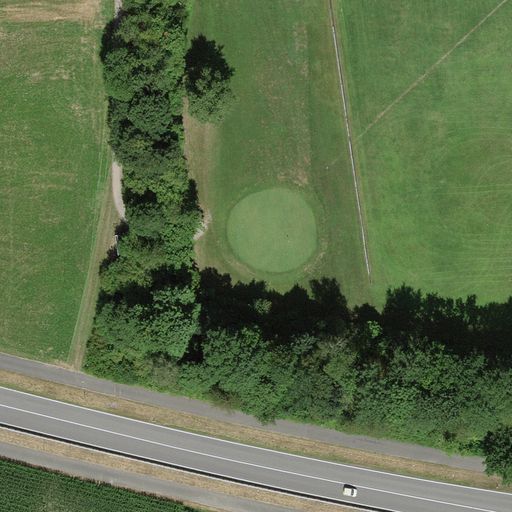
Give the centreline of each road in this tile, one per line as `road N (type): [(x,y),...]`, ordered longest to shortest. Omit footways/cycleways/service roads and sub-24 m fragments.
road 1 (track): [(511,461),(241,424),(0,368)]
road 2 (primary): [(502,511),(220,457),(0,403)]
road 3 (track): [(0,451),(253,511)]
road 4 (track): [(127,0),(121,216),(152,234)]
